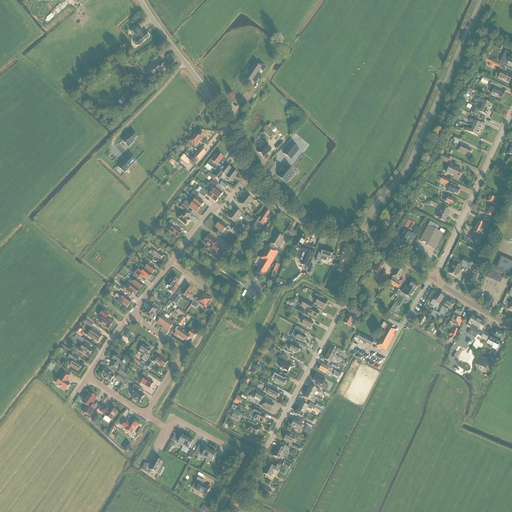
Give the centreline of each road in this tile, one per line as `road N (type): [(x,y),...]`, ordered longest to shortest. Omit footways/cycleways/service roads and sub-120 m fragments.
road 1 (unclassified): [(231,511),(374,243)]
road 2 (tertiary): [(361,236),(406,167),(480,0)]
road 3 (tertiary): [(139,0),(211,98),(251,174)]
road 4 (unclassified): [(433,280),(511,109)]
road 5 (residential): [(146,416),(181,357),(133,315)]
road 6 (tertiary): [(251,174),(301,219),(361,236)]
road 7 (residential): [(171,263),(212,208),(219,211),(251,174)]
road 8 (track): [(185,63),(115,136),(121,158)]
